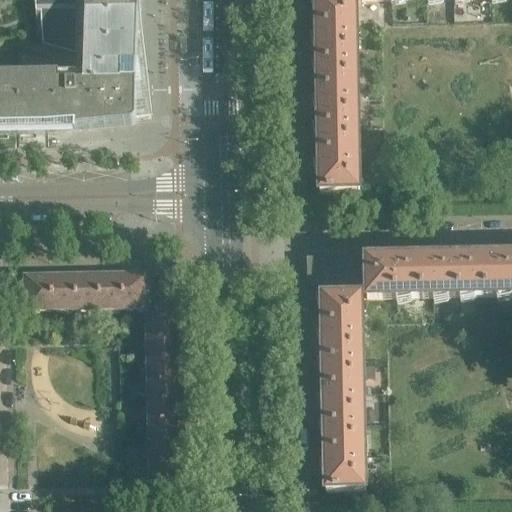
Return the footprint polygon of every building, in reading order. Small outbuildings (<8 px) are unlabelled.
[(138,11),(137,0),(36,0),(36,3),(38,40),(42,40),(43,47),(85,59),(139,58),(138,46),(138,11)] [(357,67),(356,4),(356,2),(315,3),(315,4),(318,4),(318,13),(317,12),(318,40),(316,40),(316,41),(320,41),(320,49),(318,49),(318,66),(316,67),(317,68),(357,67)] [(148,118),(139,58),(85,59),(85,93),(81,112),(85,133),(133,129),(136,127),(137,124),(137,121),(152,118),(152,117),(148,118)] [(358,131),(358,99),(357,67),(317,68),(319,68),(320,76),(318,76),(319,103),(317,103),(317,105),(321,105),(321,113),(319,113),(319,130),(318,130),(318,131),(358,131)] [(81,112),(85,93),(78,93),(78,89),(49,90),(48,86),(48,76),(0,77),(0,136),(48,136),(85,133),(81,112)] [(360,195),(359,162),(358,131),(318,131),(318,132),(321,132),(321,140),(319,140),(320,167),(318,167),(318,169),(323,168),(323,177),(320,177),(320,196),(360,195)] [(367,301),(367,262),(367,259),(307,260),(308,301),(321,301),(363,300),(363,301),(367,301)] [(511,259),(460,261),(460,301),(462,301),(461,298),(469,298),(469,300),(496,299),(496,301),(498,301),(498,298),(506,298),(506,299),(511,298),(511,259)] [(460,301),(460,261),(396,262),(397,303),(398,303),(398,300),(406,299),(406,301),(433,300),(433,302),(435,302),(435,299),(443,299),(443,300),(460,300),(460,301)] [(397,303),(396,262),(367,262),(367,301),(396,301),(396,303),(397,303)] [(124,311),(123,277),(99,278),(100,312),(124,311)] [(147,288),(147,283),(147,277),(123,277),(124,311),(147,311),(147,310),(147,304),(147,299),(147,293),(147,288)] [(76,312),(76,278),(52,279),(53,313),(76,312)] [(100,312),(99,278),(76,278),(76,312),(100,312)] [(53,313),(52,279),(26,279),(26,313),(53,313)] [(364,365),(363,301),(363,300),(321,301),(321,302),(324,302),(324,311),(323,311),(323,338),(322,338),(322,340),(326,340),(326,348),(324,348),(324,365),(322,365),(322,366),(364,365)] [(186,367),(186,357),(182,357),(181,320),(162,321),(147,321),(149,404),(183,403),(182,367),(186,367)] [(365,429),(364,397),(364,365),(322,366),(322,367),(325,367),(325,375),(324,375),(325,402),(323,402),(323,404),(327,403),(327,412),(325,412),(325,429),(324,429),(365,429)] [(188,449),(187,440),(183,440),(183,403),(149,404),(150,487),(184,486),(184,449),(188,449)] [(366,493),(365,460),(365,429),(324,429),(324,430),(326,430),(327,438),(325,438),(326,465),(324,466),(324,467),(328,467),(329,475),(326,475),(326,494),(366,493)]
